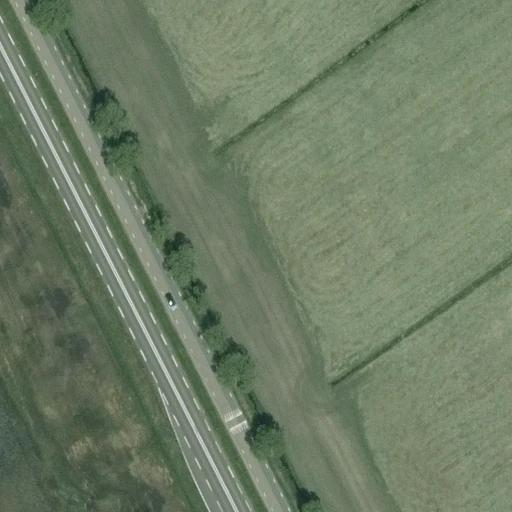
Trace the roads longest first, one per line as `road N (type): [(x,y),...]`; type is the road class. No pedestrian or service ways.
road 1 (unclassified): [(280,511),(22,0)]
road 2 (primary): [(234,511),(0,47)]
